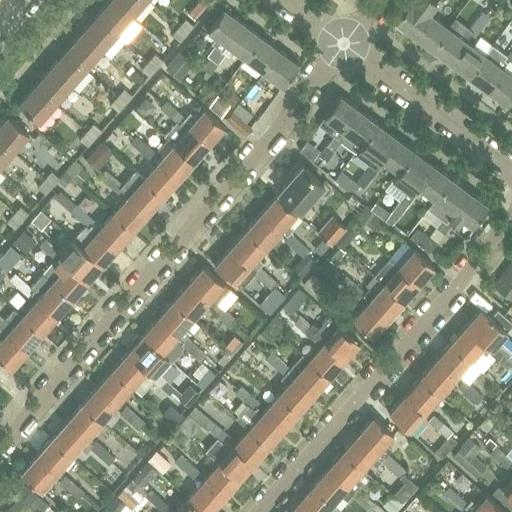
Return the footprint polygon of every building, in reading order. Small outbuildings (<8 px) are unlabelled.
[(113,0),(108,0),(95,15),(116,33),(131,15),(113,0)] [(113,0),(131,15),(144,0),(113,0)] [(208,0),(198,0),(187,13),(194,19),(210,1),(208,0)] [(432,0),(408,0),(394,20),(413,34),(429,12),(436,2),(432,0)] [(211,42),(217,47),(210,57),(218,63),(225,53),(221,50),(242,21),(224,7),(207,30),(215,36),(211,42)] [(482,10),(474,20),(482,26),(490,16),(482,10)] [(413,34),(431,48),(448,26),(429,12),(413,34)] [(95,15),(80,32),(101,50),(116,33),(95,15)] [(185,17),(178,25),(186,33),(194,25),(185,17)] [(474,20),(466,31),(475,37),(482,26),(474,20)] [(233,50),(244,58),(261,35),(242,21),(221,50),(225,53),(229,56),(233,50)] [(178,25),(171,34),(180,41),(186,33),(178,25)] [(431,48),(450,62),(466,40),(448,26),(431,48)] [(80,32),(65,50),(85,68),(101,50),(80,32)] [(257,79),(279,49),(261,35),(244,58),(262,71),(257,79)] [(450,62),(468,76),(484,53),(466,40),(450,62)] [(503,67),(507,61),(504,58),(506,55),(492,44),(484,53),(468,76),(486,89),(503,67)] [(282,85),(298,63),(279,49),(257,79),(265,86),(271,78),(282,85)] [(65,50),(50,67),(70,85),(85,68),(65,50)] [(156,68),(163,60),(154,52),(147,60),(156,68)] [(179,52),(165,67),(179,80),(193,64),(179,52)] [(210,74),(218,63),(210,57),(202,68),(210,74)] [(149,76),(156,68),(147,60),(140,68),(149,76)] [(50,67),(34,85),(55,102),(70,85),(50,67)] [(505,103),(511,93),(511,73),(503,67),(486,89),(505,103)] [(18,103),(39,121),(55,102),(34,85),(18,103)] [(124,87),(116,95),(125,103),(133,95),(124,87)] [(340,94),(323,117),(342,130),(359,108),(340,94)] [(109,103),(118,111),(125,103),(116,95),(109,103)] [(166,100),(160,107),(169,115),(175,108),(166,100)] [(175,108),(169,115),(176,121),(179,123),(182,121),(185,117),(175,108)] [(185,117),(182,121),(208,144),(224,126),(203,108),(196,117),(191,113),(189,112),(185,117)] [(355,151),(377,122),(359,108),(342,130),(360,144),(355,151)] [(225,118),(235,127),(242,119),(232,110),(225,118)] [(8,114),(0,123),(0,140),(12,151),(28,132),(8,114)] [(252,127),(242,119),(235,127),(244,135),(252,127)] [(176,121),(164,135),(173,143),(193,161),(208,144),(182,121),(179,123),(176,121)] [(95,138),(102,130),(93,122),(86,130),(95,138)] [(355,151),(370,161),(363,171),(371,177),(378,167),(375,164),(379,158),(395,135),(377,122),(355,151)] [(87,146),(95,138),(86,130),(78,138),(87,146)] [(333,133),(326,144),(334,150),(342,139),(333,133)] [(136,135),(130,142),(139,150),(145,143),(136,135)] [(414,149),(395,135),(379,158),(397,171),(391,179),(414,149)] [(0,140),(0,164),(12,151),(0,140)] [(145,143),(139,150),(148,158),(152,154),(154,151),(146,144),(145,143)] [(193,161),(173,143),(158,160),(178,178),(193,161)] [(327,160),(334,150),(326,144),(318,154),(327,160)] [(416,186),(415,185),(432,162),(414,149),(391,179),(406,190),(399,198),(407,205),(415,193),(412,191),(416,186)] [(93,150),(86,158),(97,169),(105,160),(93,150)] [(162,195),(178,178),(158,160),(142,178),(162,195)] [(73,161),(65,170),(72,176),(78,181),(86,172),(81,167),(80,168),(73,161)] [(432,162),(415,185),(416,186),(434,199),(451,176),(432,162)] [(305,202),(322,182),(301,164),(278,191),(307,217),(313,209),(305,202)] [(50,169),(43,178),(52,186),(60,177),(50,169)] [(98,176),(109,185),(115,177),(105,169),(98,176)] [(133,189),(127,195),(147,212),(162,195),(142,178),(134,170),(124,181),(133,189)] [(65,171),(57,180),(63,186),(72,177),(65,171)] [(363,187),(371,177),(363,171),(355,181),(363,187)] [(448,218),(449,218),(448,218),(469,190),(451,176),(434,199),(427,208),(441,219),(436,225),(445,232),(453,222),(448,218)] [(124,186),(115,177),(109,185),(118,193),(124,186)] [(45,194),(51,187),(52,186),(43,178),(36,186),(45,194)] [(354,189),(358,184),(355,181),(351,178),(344,187),(346,189),(354,189)] [(85,211),(75,203),(59,189),(53,196),(79,218),(85,211)] [(469,190),(448,218),(449,218),(456,223),(454,226),(466,235),(489,204),(469,190)] [(275,194),(259,212),(280,231),(281,230),(286,235),(286,236),(290,232),(289,231),(292,228),(287,223),(296,212),(275,194)] [(127,195),(112,212),(132,230),(147,212),(127,195)] [(400,215),(407,205),(399,198),(392,209),(396,212),(388,222),(391,224),(399,214),(400,215)] [(21,221),(29,212),(20,204),(12,213),(21,221)] [(357,215),(373,226),(374,227),(382,216),(365,205),(357,215)] [(396,212),(392,209),(384,219),(388,222),(396,212)] [(94,220),(85,211),(79,218),(88,227),(94,220)] [(112,212),(97,229),(117,247),(132,230),(112,212)] [(259,212),(244,229),(265,248),(280,231),(259,212)] [(14,229),(21,221),(12,213),(5,221),(14,229)] [(316,231),(323,237),(331,244),(346,226),(331,213),(316,231)] [(0,238),(4,241),(11,233),(0,223),(0,238)] [(428,235),(429,236),(433,239),(426,248),(429,250),(445,232),(436,225),(431,231),(428,235)] [(433,239),(429,236),(428,235),(431,231),(424,226),(421,230),(417,227),(410,235),(426,248),(433,239)] [(360,237),(348,227),(340,236),(352,246),(360,237)] [(35,241),(23,229),(12,242),(24,253),(35,241)] [(97,229),(82,246),(102,264),(117,247),(97,229)] [(250,265),(255,269),(256,270),(259,267),(260,266),(264,262),(257,257),(265,248),(244,229),(229,246),(250,265)] [(299,240),(290,232),(286,236),(283,239),(293,247),(299,240)] [(38,245),(48,253),(55,246),(45,238),(42,241),(41,241),(38,245)] [(309,249),(299,240),(293,247),(302,256),(309,249)] [(19,251),(10,244),(0,255),(0,264),(6,270),(21,253),(19,251)] [(338,244),(325,257),(333,264),(345,251),(338,244)] [(48,253),(55,258),(61,251),(55,246),(48,253)] [(82,246),(67,263),(87,281),(102,264),(82,246)] [(255,269),(250,265),(229,246),(214,264),(235,283),(240,288),(253,273),(261,280),(263,282),(269,274),(260,266),(259,267),(256,270),(255,269)] [(405,257),(398,265),(418,284),(434,266),(413,248),(405,257)] [(51,262),(42,272),(72,298),(87,281),(67,263),(60,258),(54,265),(51,262)] [(511,259),(493,285),(511,298),(511,259)] [(403,301),(418,284),(398,265),(392,260),(389,264),(386,261),(373,275),(382,283),(403,301)] [(295,264),(291,268),(301,278),(307,271),(300,264),(295,264)] [(223,283),(202,265),(187,283),(207,300),(213,306),(216,303),(217,302),(229,288),(223,283)] [(8,279),(18,288),(24,281),(14,272),(8,279)] [(42,272),(29,285),(24,281),(18,288),(27,296),(30,292),(31,292),(57,315),(72,298),(42,272)] [(327,286),(323,282),(313,273),(312,272),(303,283),(318,297),(327,286)] [(279,283),(269,274),(263,282),(269,287),(269,286),(273,290),(279,283)] [(339,281),(349,290),(355,282),(346,274),(339,281)] [(388,318),(403,301),(382,283),(374,292),(368,287),(365,291),(355,282),(349,290),(358,299),(361,295),(388,318)] [(187,283),(172,300),(192,318),(207,300),(187,283)] [(37,298),(22,315),(42,332),(57,315),(31,292),(37,298)] [(372,336),(388,318),(361,295),(367,300),(352,318),(372,336)] [(172,300),(156,317),(183,340),(186,337),(191,340),(194,336),(183,327),(192,318),(172,300)] [(220,318),(220,317),(226,310),(217,302),(216,303),(213,306),(214,306),(210,310),(220,318)] [(494,344),(511,324),(511,321),(497,309),(490,317),(480,308),(465,325),(485,343),(491,348),(495,345),(494,344)] [(226,310),(220,317),(220,318),(230,327),(236,319),(226,310)] [(22,315),(6,332),(27,350),(42,332),(22,315)] [(359,341),(339,324),(329,315),(316,329),(311,325),(304,332),(314,340),(317,337),(318,336),(344,359),(359,341)] [(311,325),(301,316),(294,323),(304,332),(311,325)] [(156,317),(141,334),(173,362),(184,348),(190,352),(196,344),(191,340),(186,337),(183,340),(156,317)] [(277,332),(274,329),(268,323),(259,333),(268,341),(277,332)] [(470,360),(485,343),(465,325),(450,342),(470,360)] [(0,358),(11,368),(27,350),(6,332),(0,339),(0,358)] [(153,374),(156,371),(159,368),(152,363),(161,353),(172,362),(173,362),(141,334),(126,351),(147,369),(153,374)] [(328,376),(344,359),(318,336),(317,337),(323,342),(308,359),(328,376)] [(450,342),(435,359),(455,377),(470,360),(450,342)] [(206,353),(196,344),(190,352),(199,360),(206,353)] [(491,348),(488,351),(498,360),(504,353),(495,345),(491,348)] [(227,349),(217,360),(222,365),(233,354),(227,349)] [(265,358),(275,366),(281,359),(271,350),(265,358)] [(126,351),(111,368),(131,386),(147,369),(126,351)] [(511,366),(511,352),(508,357),(504,353),(498,360),(508,368),(511,365),(511,366)] [(313,394),(328,376),(308,359),(302,353),(294,363),(291,360),(287,364),(281,359),(275,366),(284,374),(287,371),(313,394)] [(435,359),(420,376),(440,394),(455,377),(435,359)] [(195,382),(203,389),(216,374),(208,367),(195,382)] [(111,368),(96,386),(116,404),(131,386),(111,368)] [(286,384),(278,393),(298,411),(313,394),(287,371),(284,374),(280,378),(286,384)] [(420,376),(404,394),(424,411),(440,394),(420,376)] [(457,386),(467,394),(473,387),(464,379),(457,386)] [(189,384),(178,396),(188,406),(199,393),(189,384)] [(234,392),(244,401),(251,393),(241,384),(234,392)] [(96,386),(81,403),(101,421),(110,429),(117,421),(108,413),(116,404),(96,386)] [(483,396),(473,387),(467,394),(477,403),(483,396)] [(254,409),(261,402),(251,393),(244,401),(254,409)] [(278,393),(263,410),(283,428),(298,411),(278,393)] [(389,411),(409,429),(424,411),(404,394),(389,411)] [(81,403),(65,420),(86,438),(87,437),(101,421),(81,403)] [(175,424),(183,415),(170,403),(161,413),(175,424)] [(118,413),(128,421),(136,413),(126,405),(118,413)] [(188,412),(189,413),(196,420),(203,412),(195,405),(188,412)] [(263,410),(248,428),(268,445),(283,428),(263,410)] [(219,426),(203,412),(196,420),(213,434),(219,426)] [(146,421),(136,413),(128,421),(139,430),(146,421)] [(427,420),(436,429),(443,421),(434,413),(427,420)] [(479,424),(487,431),(495,420),(488,414),(479,424)] [(394,433),(373,415),(357,433),(384,456),(387,452),(388,453),(391,449),(385,443),(394,433)] [(65,420),(50,437),(71,456),(79,446),(86,451),(90,447),(98,455),(105,448),(95,439),(92,442),(87,437),(86,438),(65,420)] [(436,429),(446,437),(450,433),(453,430),(443,421),(436,429)] [(180,422),(177,425),(189,436),(192,432),(180,422)] [(219,426),(213,434),(224,443),(230,436),(219,426)] [(248,428),(233,445),(253,463),(268,445),(248,428)] [(357,433),(343,449),(363,467),(371,458),(377,464),(381,460),(390,468),(397,461),(388,453),(387,452),(384,456),(357,433)] [(446,437),(442,441),(450,448),(457,440),(450,433),(446,437)] [(451,455),(476,478),(487,465),(474,454),(480,446),(469,436),(451,455)] [(489,436),(485,441),(492,448),(495,445),(496,444),(496,443),(489,436)] [(50,437),(36,454),(56,472),(71,456),(50,437)] [(489,452),(499,461),(506,453),(496,444),(495,445),(492,448),(489,452)] [(233,445),(218,462),(238,480),(253,463),(233,445)] [(115,457),(105,448),(98,455),(108,464),(115,457)] [(343,449),(328,466),(354,490),(357,487),(360,484),(365,488),(374,477),(363,468),(363,467),(343,449)] [(170,464),(156,451),(147,459),(162,472),(170,464)] [(190,462),(180,453),(177,456),(174,460),(183,469),(190,462)] [(20,472),(41,490),(56,472),(36,454),(20,472)] [(390,468),(400,476),(406,469),(407,469),(397,461),(390,468)] [(183,469),(193,477),(200,470),(190,462),(183,469)] [(218,462),(203,480),(222,497),(238,480),(218,462)] [(328,466),(313,483),(333,502),(340,494),(346,499),(350,494),(360,502),(366,495),(357,487),(354,490),(328,466)] [(138,484),(141,486),(147,478),(138,470),(131,478),(138,484)] [(59,481),(68,489),(75,482),(65,474),(59,481)] [(511,497),(511,476),(502,488),(511,497)] [(131,478),(123,487),(130,493),(135,497),(139,500),(131,509),(134,511),(147,498),(143,495),(146,491),(141,487),(141,486),(138,484),(131,478)] [(203,480),(187,497),(204,511),(209,511),(222,497),(203,480)] [(21,481),(12,491),(18,497),(21,499),(22,499),(30,489),(30,488),(21,481)] [(78,498),(80,496),(85,491),(75,482),(68,489),(78,498)] [(313,483),(297,501),(309,511),(324,511),(333,502),(313,483)] [(443,493),(452,502),(459,494),(457,492),(459,490),(451,484),(443,493)] [(116,496),(127,506),(135,497),(123,487),(116,496)] [(147,498),(153,503),(159,496),(150,488),(146,491),(143,495),(147,498)] [(24,503),(21,507),(22,508),(24,510),(28,505),(32,501),(37,495),(31,489),(30,489),(22,499),(21,499),(24,503)] [(383,504),(391,511),(394,511),(402,503),(392,493),(383,504)] [(506,511),(507,511),(486,494),(478,503),(471,497),(467,501),(459,494),(452,502),(462,510),(465,507),(470,511),(471,511),(506,511)] [(370,511),(372,508),(377,511),(387,511),(366,495),(360,502),(370,511)] [(115,496),(107,504),(114,511),(122,502),(115,496)] [(159,496),(153,503),(160,509),(162,511),(165,508),(168,504),(159,496)] [(18,497),(10,506),(16,511),(17,511),(21,507),(24,503),(21,499),(18,497)] [(204,511),(187,497),(173,511),(204,511)] [(309,511),(297,501),(287,511),(309,511)]
